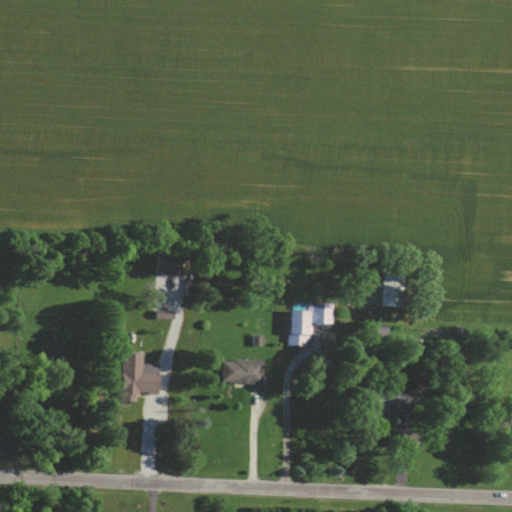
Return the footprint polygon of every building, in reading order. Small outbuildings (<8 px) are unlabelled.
[(155,273),(179,273),(179,252),(155,252),(155,273)] [(402,306),(402,273),(380,273),(380,306),(402,306)] [(314,302),(314,322),(330,322),(330,302),(314,302)] [(306,345),(306,308),(286,308),(286,345),(306,345)] [(158,362),(144,362),(144,352),(121,352),(121,393),(158,393),(158,362)] [(220,358),(220,382),(261,382),(261,359),(220,358)] [(410,411),(411,389),(366,388),(366,410),(410,411)]
